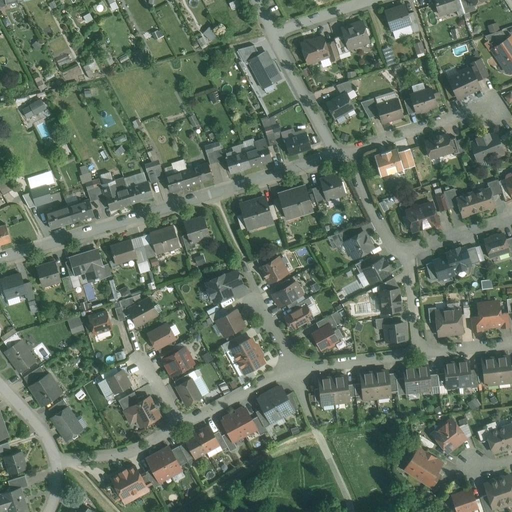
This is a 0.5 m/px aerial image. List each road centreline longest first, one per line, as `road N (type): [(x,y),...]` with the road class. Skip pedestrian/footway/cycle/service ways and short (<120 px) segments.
road 1 (residential): [(0,262),(335,155)]
road 2 (residential): [(56,457),(139,447),(292,370)]
road 3 (residential): [(292,370),(349,511)]
road 4 (residential): [(345,151),(483,110)]
road 5 (residential): [(272,35),(335,155)]
road 6 (residential): [(292,370),(419,352)]
road 7 (residential): [(397,253),(511,217)]
